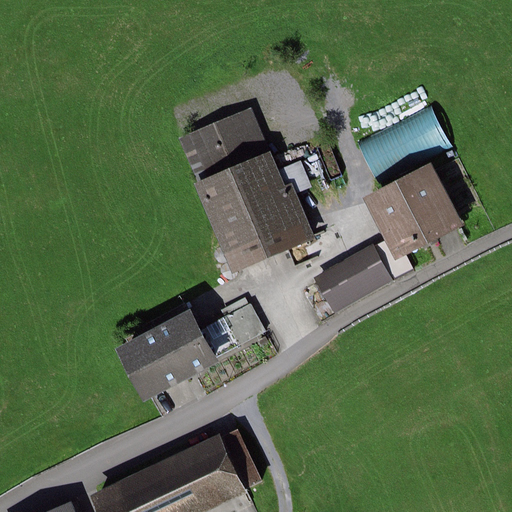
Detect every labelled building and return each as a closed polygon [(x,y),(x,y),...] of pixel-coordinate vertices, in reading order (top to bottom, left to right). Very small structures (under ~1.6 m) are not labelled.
[(252,111),(184,139),(238,266),(312,235),(293,189),(308,183),(300,164),(278,173),(252,111)] [(431,172),(377,200),(403,249),(428,236),(456,222),(431,172)] [(319,278),(338,312),(392,282),(373,249),(319,278)] [(129,351),(151,392),(190,372),(215,359),(193,317),(129,351)] [(99,497),(105,511),(194,511),(261,481),(237,431),(99,497)]
